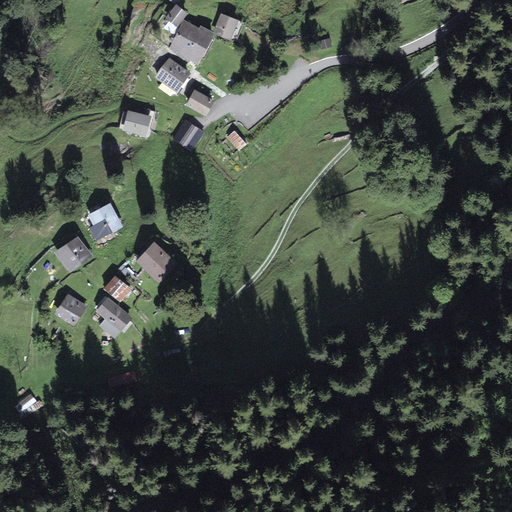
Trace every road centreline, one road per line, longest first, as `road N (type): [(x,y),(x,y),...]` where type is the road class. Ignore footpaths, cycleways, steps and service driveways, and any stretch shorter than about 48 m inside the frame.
road 1 (track): [(184,340),(130,358),(151,379),(180,388),(279,403),(374,388),(346,437),(244,511)]
road 2 (track): [(496,0),(345,150),(292,212),(268,262),(184,340)]
road 3 (residential): [(479,0),(407,48),(317,63),(206,118)]
